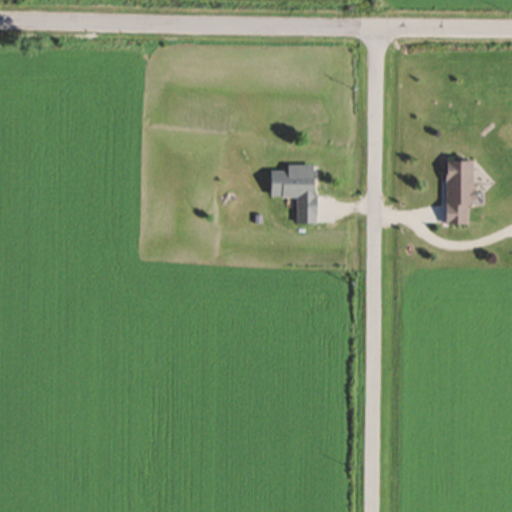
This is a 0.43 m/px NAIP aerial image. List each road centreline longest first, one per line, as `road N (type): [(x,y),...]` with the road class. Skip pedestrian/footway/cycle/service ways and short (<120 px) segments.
road 1 (tertiary): [(0,21),(511,29)]
road 2 (residential): [(374,511),(379,28)]
